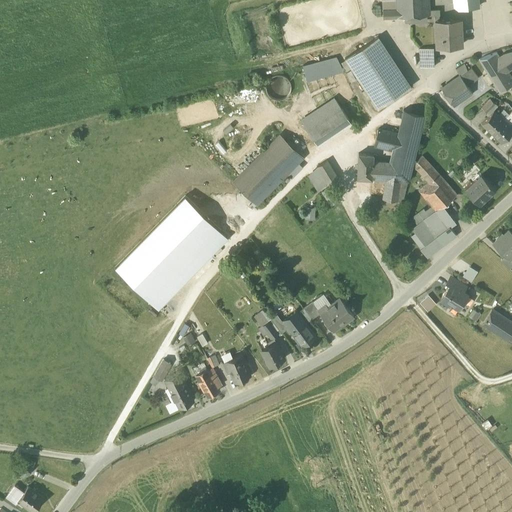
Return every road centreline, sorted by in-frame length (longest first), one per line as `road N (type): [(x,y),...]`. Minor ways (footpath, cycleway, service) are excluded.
road 1 (residential): [(511,165),(426,87),(314,160),(200,286),(97,462)]
road 2 (residential): [(97,462),(218,412),(348,344),(403,296)]
road 3 (residential): [(403,296),(511,196)]
road 4 (residential): [(403,296),(479,378),(511,376)]
road 5 (unknown): [(343,178),(403,296)]
